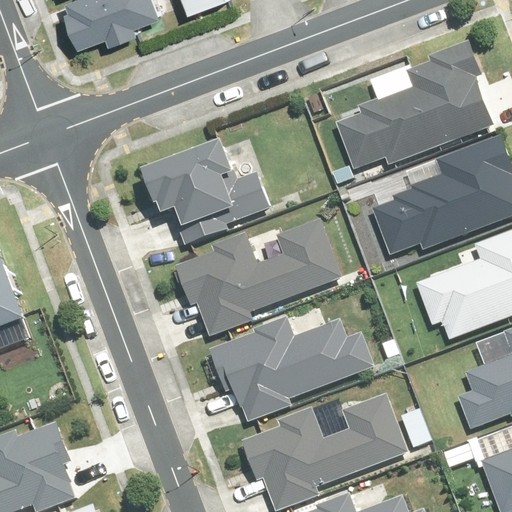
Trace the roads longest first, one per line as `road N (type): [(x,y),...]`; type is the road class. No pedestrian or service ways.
road 1 (residential): [(51,140),(189,511)]
road 2 (residential): [(51,140),(290,48)]
road 3 (residential): [(0,0),(51,140)]
road 4 (residential): [(290,48),(424,0)]
